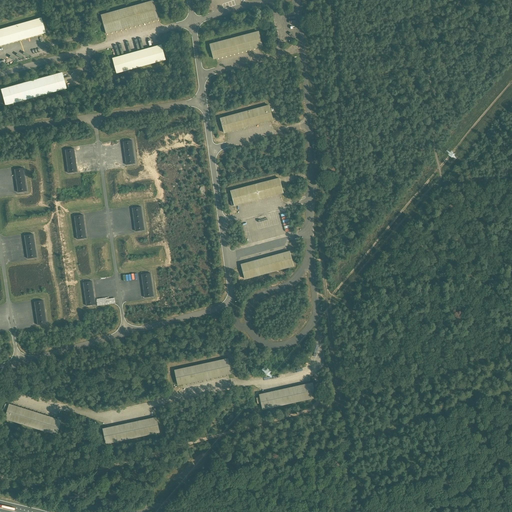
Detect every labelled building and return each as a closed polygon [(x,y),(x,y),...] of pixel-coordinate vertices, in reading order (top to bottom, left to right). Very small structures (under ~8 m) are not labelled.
[(101,15),(106,34),(158,20),(153,1),(101,15)] [(0,30),(0,45),(44,33),(40,19),(0,30)] [(214,59),(259,47),(262,46),(258,32),(210,45),(214,59)] [(161,46),(158,46),(113,59),(117,73),(165,60),(161,46)] [(65,88),(61,73),(1,90),(5,105),(65,88)] [(224,133),(270,121),(273,120),(269,106),(220,119),(224,133)] [(123,142),(125,160),(126,165),(135,164),(132,141),(123,142)] [(76,172),(76,166),(73,149),(64,150),(68,173),(76,172)] [(14,169),(17,188),(17,193),(26,191),(23,168),(14,169)] [(283,193),(281,184),(279,179),(230,191),(234,206),(283,193)] [(132,208),(134,227),(135,232),(144,230),(141,207),(132,208)] [(86,238),(85,232),(82,215),(74,216),(77,239),(86,238)] [(24,236),(26,254),(27,259),(36,258),(32,234),(24,236)] [(289,252),(243,264),(241,265),(245,279),(293,266),(289,252)] [(141,275),(144,293),(144,298),(153,297),(150,273),(141,275)] [(95,305),(94,299),(92,282),(83,283),(86,306),(95,305)] [(34,302),(36,320),(37,325),(46,324),(42,301),(34,302)] [(178,385),(228,374),(231,374),(228,359),(174,371),(178,385)] [(312,383),(309,384),(259,395),(262,409),(315,398),(312,383)] [(60,421),(56,420),(8,405),(4,419),(56,435),(60,421)] [(156,418),(106,428),(103,429),(106,444),(159,432),(156,418)]
